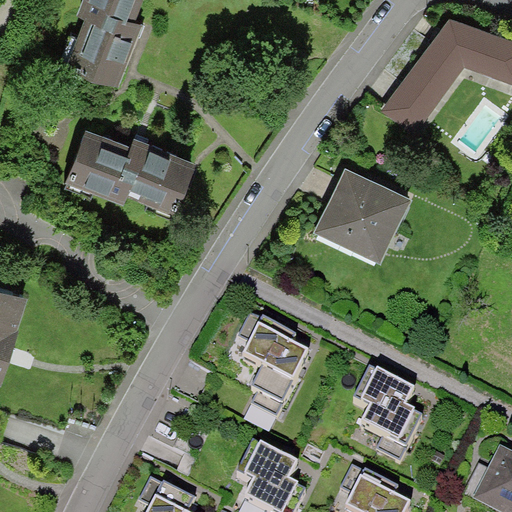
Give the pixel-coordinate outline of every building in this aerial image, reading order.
[(139,0),(77,0),(73,11),(81,14),(63,60),(120,82),(142,23),(133,19),(139,0)] [(511,40),(447,15),(382,108),(417,131),(464,64),(511,83),(511,40)] [(124,143),(81,125),(60,176),(105,194),(109,184),(170,209),(192,157),(129,131),(124,143)] [(410,195),(341,164),(311,229),(381,262),(410,195)] [(0,372),(24,296),(0,288),(0,372)] [(236,338),(247,343),(238,360),(259,370),(249,390),(257,395),(251,406),(276,419),(308,358),(284,346),(289,337),(248,315),(236,338)] [(408,395),(366,373),(351,402),(365,409),(355,429),(380,441),(374,453),(398,465),(419,424),(398,413),(408,395)] [(297,470),(257,448),(241,477),(257,485),(246,504),(260,511),(290,511),(300,495),(287,488),(297,470)] [(511,511),(511,462),(497,456),(474,505),(489,511),(511,511)] [(338,492),(347,497),(339,511),(340,511),(405,511),(407,509),(388,499),(393,490),(350,468),(338,492)] [(184,511),(189,502),(148,481),(136,504),(147,509),(145,511),(184,511)]
